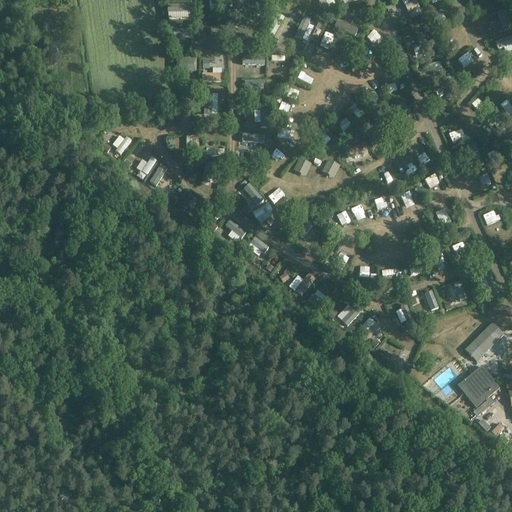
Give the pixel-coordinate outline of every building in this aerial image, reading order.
[(411,6),(415,4),(413,0),(401,0),(408,13),(413,11),(411,6)] [(273,9),(263,32),(271,35),(281,13),(273,9)] [(291,33),(308,41),(315,24),(310,22),(312,17),(301,12),(291,33)] [(335,17),(332,24),(353,32),(355,25),(350,24),(353,17),(346,14),(344,20),(335,17)] [(482,30),(487,27),(484,22),(478,25),(482,30)] [(378,35),(383,32),(379,23),(374,25),(378,35)] [(458,39),(454,23),(443,26),(447,42),(458,39)] [(185,32),(172,34),(173,42),(186,40),(185,32)] [(504,32),(490,39),(497,54),(511,48),(504,32)] [(453,48),(460,46),(457,40),(451,43),(453,48)] [(453,50),(457,62),(476,56),(472,44),(453,50)] [(177,55),(176,67),(193,68),(193,56),(177,55)] [(425,60),(426,68),(440,67),(439,59),(425,60)] [(220,69),(221,62),(213,62),(212,76),(216,76),(216,69),(220,69)] [(310,76),(312,68),(306,66),(303,74),(310,76)] [(199,69),(199,77),(212,77),(211,69),(199,69)] [(264,76),(245,75),(245,85),(264,86),(264,76)] [(393,77),(382,82),(385,90),(396,86),(393,77)] [(302,88),(286,82),(283,91),(299,97),(302,88)] [(205,110),(219,108),(216,88),(202,90),(205,110)] [(395,93),(386,102),(403,119),(416,105),(405,93),(400,98),(395,93)] [(273,109),(288,109),(289,101),(273,100),(273,109)] [(492,128),(502,122),(495,111),(486,117),(492,128)] [(317,127),(326,140),(335,134),(326,121),(317,127)] [(274,133),(283,133),(282,123),(274,124),(274,133)] [(466,134),(460,123),(445,132),(451,142),(466,134)] [(113,140),(118,144),(113,151),(120,157),(135,138),(127,132),(125,134),(120,131),(113,140)] [(343,141),(344,149),(357,147),(356,139),(343,141)] [(419,160),(428,154),(423,145),(413,151),(419,160)] [(158,155),(146,149),(135,170),(146,176),(158,155)] [(322,168),(334,174),(340,161),(328,155),(322,168)] [(405,173),(414,168),(409,157),(399,162),(405,173)] [(159,159),(149,179),(158,183),(168,163),(159,159)] [(272,195),(281,186),(275,179),(265,188),(272,195)] [(250,181),(243,188),(259,203),(266,196),(250,181)] [(179,199),(182,193),(171,186),(167,191),(179,199)] [(407,187),(397,192),(404,205),(413,201),(407,187)] [(385,204),(389,202),(383,192),(373,198),(381,211),(387,207),(385,204)] [(256,215),(273,206),(268,198),(252,207),(256,215)] [(357,213),(368,211),(365,199),(354,201),(357,213)] [(332,212),(334,219),(346,216),(343,208),(332,212)] [(487,226),(496,222),(490,208),(481,212),(487,226)] [(445,211),(436,213),(438,221),(447,220),(445,211)] [(232,225),(228,231),(238,238),(246,226),(231,215),(226,221),(232,225)] [(434,262),(445,257),(441,248),(429,254),(434,262)] [(340,266),(346,253),(339,250),(334,263),(340,266)] [(347,268),(361,272),(364,262),(350,257),(347,268)] [(396,258),(386,260),(388,271),(398,269),(396,258)] [(478,271),(481,285),(495,283),(492,268),(478,271)] [(303,275),(297,272),(290,284),(303,292),(314,273),(307,269),(303,275)] [(457,300),(466,295),(458,279),(449,284),(457,300)] [(313,291),(323,300),(329,295),(318,285),(313,291)] [(423,298),(427,309),(438,305),(434,294),(423,298)] [(340,304),(329,311),(334,318),(345,312),(340,304)] [(395,307),(398,320),(405,318),(401,305),(395,307)] [(364,337),(373,328),(369,325),(375,319),(368,313),(355,328),(364,337)] [(465,352),(469,356),(476,363),(503,336),(492,325),(465,352)] [(377,334),(370,338),(374,343),(381,339),(377,334)] [(408,344),(395,361),(402,367),(415,350),(408,344)] [(499,390),(481,368),(464,382),(464,381),(463,382),(463,383),(458,387),(476,409),(499,390)] [(474,413),(478,418),(493,405),(490,400),(474,413)] [(494,433),(504,430),(502,422),(492,424),(494,433)]
